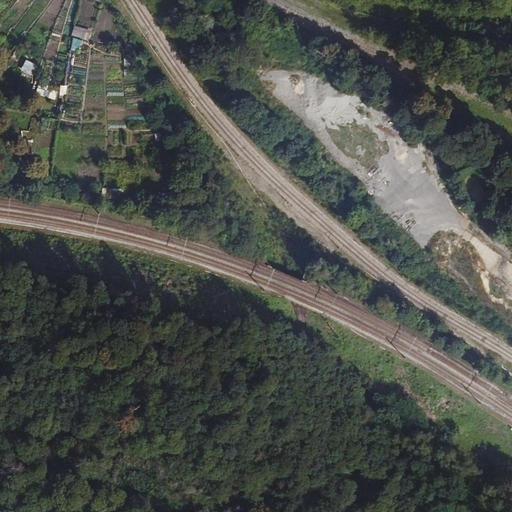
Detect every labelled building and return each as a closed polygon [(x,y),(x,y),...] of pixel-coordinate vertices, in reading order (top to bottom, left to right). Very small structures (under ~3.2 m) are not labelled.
[(19,17),(28,11),(20,0),(12,6),(19,17)] [(75,26),(73,35),(86,38),(88,29),(75,26)] [(74,38),(71,51),(79,53),(82,40),(74,38)] [(21,77),(35,82),(40,65),(26,61),(21,77)] [(37,92),(45,95),(49,85),(41,82),(37,92)]
